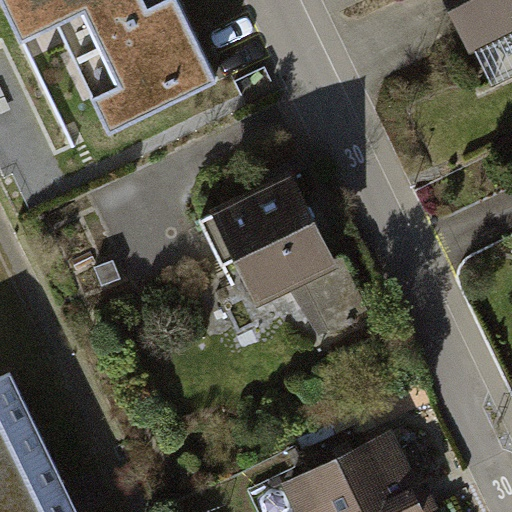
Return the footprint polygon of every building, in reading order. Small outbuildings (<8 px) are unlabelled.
[(208,0),(0,0),(0,12),(62,150),(240,70),(208,0)] [(511,0),(448,0),(471,47),(511,27),(511,0)] [(290,174),(208,211),(250,304),(332,267),(290,174)] [(11,378),(0,383),(0,511),(76,511),(70,499),(11,378)] [(298,511),(437,511),(401,426),(283,477),(298,511)]
